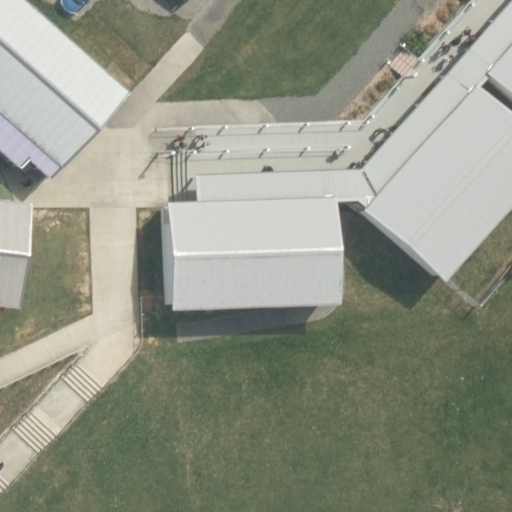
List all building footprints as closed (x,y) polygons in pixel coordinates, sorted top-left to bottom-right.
[(116,95),(5,0),(0,0),(0,166),(6,172),(14,163),(35,182),(116,95)] [(511,27),(470,75),(511,113),(511,27)] [(511,189),(511,134),(459,88),(347,212),(426,285),(511,189)] [(155,313),(324,306),(319,199),(150,205),(155,313)] [(16,205),(0,203),(0,310),(6,311),(16,205)]
